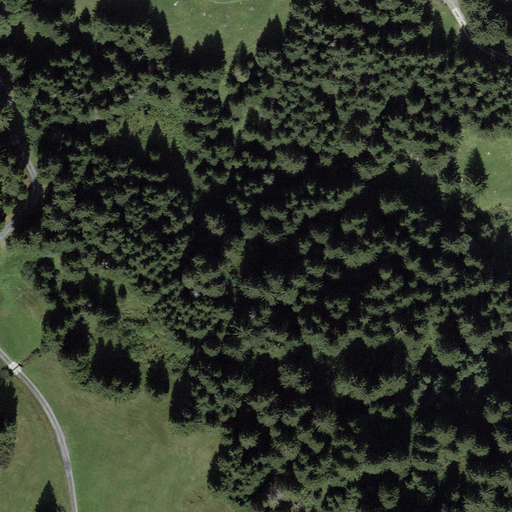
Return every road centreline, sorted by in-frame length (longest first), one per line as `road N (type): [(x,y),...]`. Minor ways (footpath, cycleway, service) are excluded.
road 1 (track): [(0,351),(58,423),(75,511)]
road 2 (track): [(0,82),(13,138),(37,182),(0,240)]
